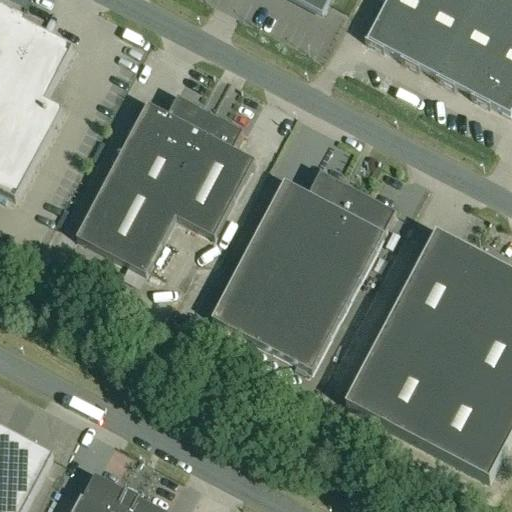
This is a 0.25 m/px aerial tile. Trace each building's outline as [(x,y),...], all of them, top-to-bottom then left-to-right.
[(281,0),(323,21),(325,17),(334,0),(281,0)] [(511,0),(391,0),(367,46),(366,46),(365,47),(384,56),(385,55),(402,64),(401,65),(419,75),(420,73),(437,82),(436,84),(455,94),(456,92),(473,101),(471,103),(490,112),(491,111),(511,121),(511,119),(511,0)] [(0,196),(15,205),(63,114),(45,105),(73,52),(24,26),(26,23),(14,16),(15,14),(7,9),(5,12),(0,9),(0,196)] [(77,246),(146,282),(176,225),(215,245),(256,167),(235,156),(244,138),(178,103),(169,121),(148,110),(77,246)] [(397,219),(321,179),(310,200),(285,187),(212,326),(312,379),(397,219)] [(437,240),(386,337),(346,412),(418,450),(499,299),(510,278),(437,240)] [(418,450),(490,488),(511,445),(511,306),(499,299),(418,450)] [(0,511),(27,511),(54,461),(0,432),(0,511)] [(76,511),(149,511),(93,482),(92,483),(96,485),(85,504),(82,503),(76,511)]
